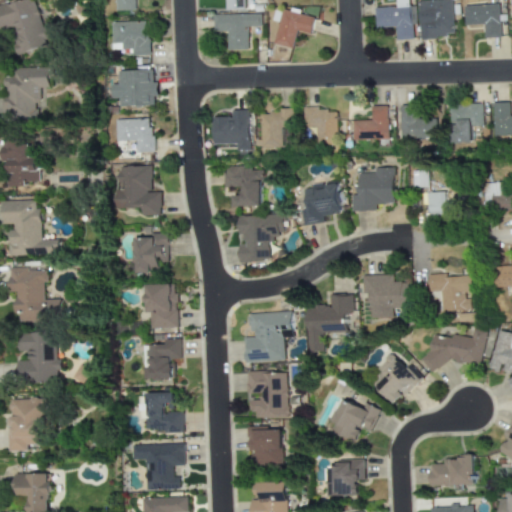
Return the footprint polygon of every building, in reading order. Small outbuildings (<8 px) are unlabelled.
[(16,55),(50,45),(45,26),(41,27),(33,0),(20,0),(0,5),(0,33),(9,30),(16,55)] [(114,0),(115,11),(135,10),(135,0),(114,0)] [(225,0),(226,10),(243,10),(242,0),(225,0)] [(375,8),(376,28),(395,27),(396,40),(413,39),(412,24),(415,24),(415,6),(409,6),(408,0),(396,0),(396,7),(375,8)] [(420,38),(454,37),(452,0),(418,1),(420,38)] [(464,6),(464,26),(484,25),(484,38),(500,38),(499,4),(464,6)] [(274,44),(293,48),(297,31),(311,34),(315,18),(282,10),(274,44)] [(213,15),(214,32),(228,31),(228,50),(248,50),(248,27),(261,26),(261,14),(213,15)] [(111,50),(131,49),(131,56),(148,55),(147,21),(110,23),(111,50)] [(2,121),(41,119),(40,88),(50,88),(49,67),(13,69),(14,77),(3,77),(4,96),(1,96),(2,121)] [(119,107),(157,106),(156,83),(153,83),(153,70),(118,71),(118,84),(111,84),(111,99),(119,98),(119,107)] [(494,136),(511,136),(511,116),(510,116),(510,102),(493,103),(494,136)] [(482,103),(449,104),(450,143),(472,143),(471,126),(483,126),(482,103)] [(418,119),(418,105),(400,105),(401,138),(435,137),(434,119),(418,119)] [(371,107),(372,120),(353,121),(354,141),(389,139),(387,106),(371,107)] [(338,145),(337,109),(304,110),(305,128),(317,127),(317,146),(338,145)] [(249,150),(248,110),(231,110),(231,117),(213,117),(214,144),(236,144),(236,150),(249,150)] [(282,127),(293,127),(293,111),(260,111),(261,148),(283,148),(282,127)] [(115,141),(135,140),(135,153),(152,152),(151,119),(114,120),(115,141)] [(9,187),(28,187),(28,181),(39,182),(40,158),(29,158),(30,140),(3,140),(2,160),(9,161),(9,187)] [(117,167),(118,190),(114,190),(115,209),(142,208),(142,216),(161,215),(160,192),(151,192),(150,166),(117,167)] [(234,207),(261,206),(260,167),(223,168),(223,190),(233,190),(234,207)] [(394,204),(393,167),(374,168),(374,173),(358,173),(358,195),(352,195),(352,211),(376,211),(376,204),(394,204)] [(426,187),(426,171),(412,171),(413,187),(426,187)] [(511,210),(511,193),(505,194),(505,183),(483,184),(483,211),(511,210)] [(303,226),(323,224),(322,215),(342,213),(338,185),(303,189),(306,210),(301,210),(303,226)] [(452,216),(451,202),(445,202),(444,192),(427,193),(427,216),(452,216)] [(11,256),(59,255),(59,240),(41,240),(40,208),(36,209),(35,200),(2,201),(2,224),(10,224),(11,256)] [(237,216),(238,234),(239,234),(241,262),(271,261),(270,235),(284,235),(283,214),(237,216)] [(168,233),(151,233),(151,238),(135,238),(135,273),(150,273),(150,266),(159,266),(159,262),(168,262),(168,233)] [(511,286),(511,265),(494,266),(494,287),(511,286)] [(60,299),(44,300),(43,282),(47,282),(47,269),(9,269),(9,292),(15,292),(15,314),(18,314),(18,322),(60,321),(60,299)] [(442,312),(471,311),(470,299),(464,299),(464,292),(472,292),(472,275),(446,277),(446,274),(428,275),(429,292),(440,291),(442,312)] [(362,276),(363,294),(370,294),(370,319),(393,318),(392,309),(409,308),(408,282),(393,283),(393,275),(362,276)] [(178,328),(176,284),(146,285),(147,329),(178,328)] [(308,352),(322,352),(322,333),(344,333),(344,314),(352,314),(351,294),(329,295),(330,306),(307,306),(308,352)] [(284,361),(282,330),(292,329),(291,312),(249,314),(250,335),(244,335),(245,363),(284,361)] [(488,369),(500,371),(507,378),(511,399),(511,398),(511,333),(496,330),(488,369)] [(18,333),(18,352),(29,352),(29,360),(17,360),(17,383),(57,383),(57,371),(61,371),(61,360),(56,360),(56,333),(18,333)] [(181,339),(165,339),(165,345),(143,345),(144,379),(175,379),(174,361),(181,360),(181,339)] [(406,369),(392,355),(368,379),(393,405),(421,378),(409,365),(406,369)] [(73,378),(84,383),(90,370),(79,365),(73,378)] [(247,393),(260,393),(259,400),(252,400),(251,418),(286,418),(287,372),(247,371),(247,393)] [(183,432),(183,412),(165,412),(165,409),(174,409),(174,393),(138,394),(138,419),(145,419),(145,432),(183,432)] [(11,452),(29,451),(29,445),(44,445),(42,398),(9,399),(11,452)] [(379,409),(364,403),(362,408),(342,399),(330,430),(355,441),(360,428),(370,432),(379,409)] [(511,425),(497,452),(511,460),(511,425)] [(249,428),(250,465),(282,465),(281,427),(249,428)] [(132,445),(132,460),(145,460),(145,491),(180,490),(180,477),(173,477),(173,466),(184,466),(184,444),(132,445)] [(431,487),(475,485),(473,455),(459,455),(459,459),(443,460),(443,464),(430,464),(431,487)] [(365,459),(338,460),(338,467),(332,467),(332,497),(359,496),(359,481),(366,480),(365,459)] [(50,511),(50,474),(15,474),(15,496),(29,496),(29,511),(50,511)] [(287,511),(288,482),(257,482),(257,500),(251,500),(251,511),(287,511)] [(511,511),(511,495),(509,496),(509,499),(500,499),(500,511),(511,511)] [(141,498),(141,511),(187,511),(187,497),(141,498)]
